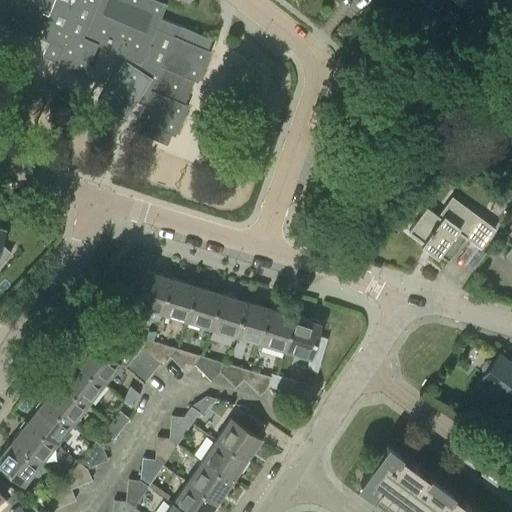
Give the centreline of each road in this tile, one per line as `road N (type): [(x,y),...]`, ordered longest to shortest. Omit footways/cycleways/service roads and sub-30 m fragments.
road 1 (residential): [(258,248),(316,70),(307,47),(246,0)]
road 2 (residential): [(0,369),(79,247),(116,215)]
road 3 (residential): [(511,469),(361,364)]
road 4 (residential): [(410,288),(258,248)]
road 5 (residential): [(258,248),(157,216),(116,215)]
road 6 (residential): [(116,215),(79,183),(0,161)]
road 7 (residential): [(295,472),(361,364)]
